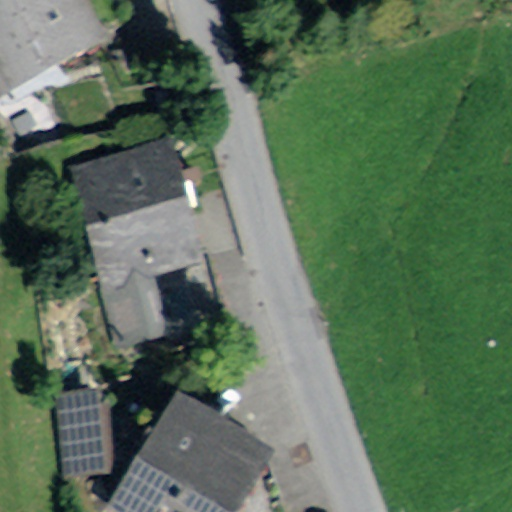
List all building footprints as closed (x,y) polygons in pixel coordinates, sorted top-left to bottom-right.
[(0,0),(0,77),(1,79),(80,37),(60,0),(0,0)] [(161,161),(90,179),(117,279),(187,261),(161,161)] [(191,272),(108,294),(122,348),(205,326),(191,272)] [(76,397),(57,399),(65,474),(105,470),(100,420),(79,422),(76,397)] [(276,511),(258,457),(189,414),(165,452),(152,444),(143,458),(156,467),(130,508),(136,511),(276,511)]
